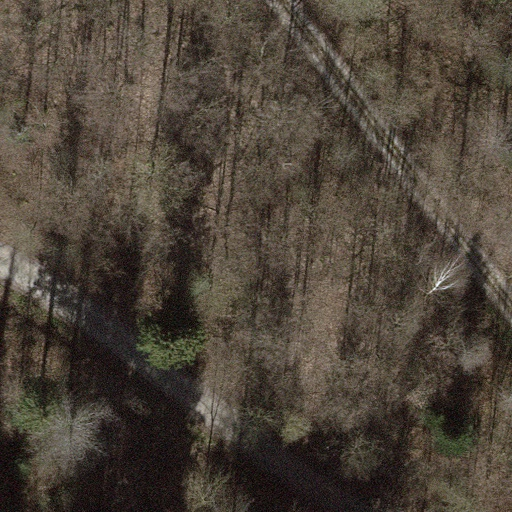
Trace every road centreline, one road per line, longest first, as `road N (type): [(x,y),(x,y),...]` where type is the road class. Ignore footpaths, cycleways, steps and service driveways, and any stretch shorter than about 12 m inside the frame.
road 1 (track): [(0,250),(357,511)]
road 2 (track): [(292,0),(511,293)]
